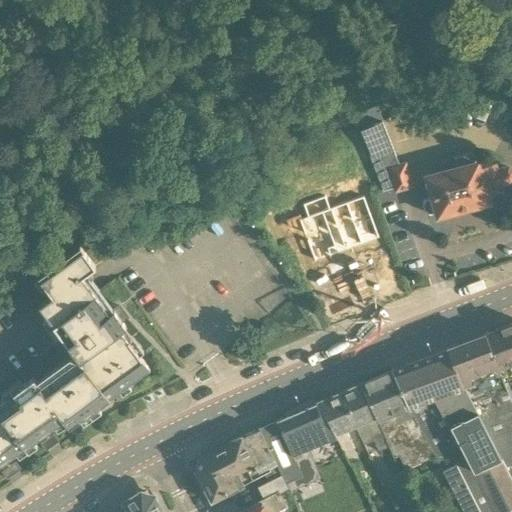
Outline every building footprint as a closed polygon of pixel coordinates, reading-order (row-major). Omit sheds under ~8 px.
[(392,188),(394,193),(412,187),(406,164),(398,166),(371,94),(348,103),(382,191),(392,188)] [(422,205),(424,211),(429,215),(437,213),(438,216),(488,202),(486,195),(502,191),(500,186),(511,182),(511,181),(511,170),(511,171),(508,168),(496,171),(495,166),(479,170),(477,163),(476,163),(473,152),(455,157),(458,168),(427,177),(433,197),(425,199),(422,205)] [(325,195),(309,192),(304,219),(299,221),(314,263),(361,246),(345,205),(331,210),(325,195)] [(77,358),(39,385),(63,420),(69,428),(149,369),(121,330),(126,327),(120,319),(124,316),(118,308),(114,311),(113,310),(109,313),(95,294),(89,286),(82,276),(95,266),(80,245),(38,276),(52,295),(38,305),(47,317),(77,358)] [(511,324),(485,334),(511,403),(511,324)] [(485,334),(447,349),(462,386),(464,385),(504,465),(511,462),(511,403),(499,372),(485,334)] [(447,349),(394,369),(434,457),(437,457),(448,481),(463,511),(511,511),(511,480),(504,465),(464,385),(462,386),(447,349)] [(422,463),(434,457),(393,369),(360,383),(377,422),(388,448),(393,459),(398,457),(404,471),(422,463)] [(33,377),(0,401),(0,471),(7,467),(8,466),(5,462),(36,440),(38,444),(39,444),(47,438),(44,434),(63,420),(39,385),(33,377)] [(377,453),(388,448),(377,422),(360,383),(339,393),(355,427),(355,426),(363,445),(373,441),(377,453)] [(345,431),(355,427),(339,393),(319,401),(341,448),(348,466),(358,461),(345,431)] [(327,454),(341,448),(319,401),(319,402),(299,411),(314,447),(322,443),(327,454)] [(294,456),(314,447),(299,411),(278,420),(294,456)] [(292,457),(294,456),(278,420),(258,429),(271,459),(275,466),(280,476),(287,490),(285,485),(302,477),(292,457)] [(271,459),(258,429),(241,437),(198,458),(195,470),(200,479),(219,469),(223,477),(234,471),(235,473),(248,467),(250,471),(255,468),(256,468),(265,463),(268,469),(275,466),(271,459)] [(273,480),(280,476),(275,466),(268,469),(265,463),(256,468),(255,468),(250,471),(248,467),(235,473),(234,471),(223,477),(219,469),(200,479),(211,502),(269,472),(273,480)] [(278,494),(287,490),(280,476),(273,480),(258,488),(264,500),(247,509),(248,511),(278,511),(277,510),(284,507),(278,494)] [(162,511),(154,495),(141,491),(123,503),(126,511),(162,511)]
